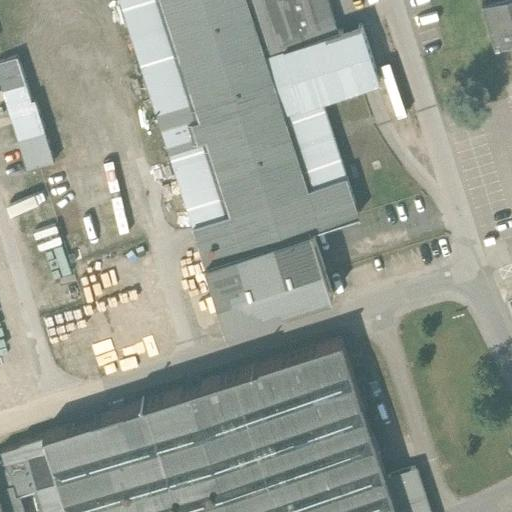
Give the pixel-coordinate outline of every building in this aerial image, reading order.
[(312,230),(360,215),(323,100),(380,81),(361,23),(338,31),(327,0),(120,0),(205,263),(312,230)] [(511,0),(483,0),(496,42),(511,38),(511,42),(511,0)] [(0,60),(0,82),(27,168),(54,159),(35,98),(31,99),(17,55),(0,60)] [(333,296),(312,230),(205,263),(227,330),(333,296)] [(398,511),(341,337),(20,440),(20,443),(1,449),(4,460),(0,461),(0,511),(26,511),(21,493),(35,489),(42,511),(398,511)]
